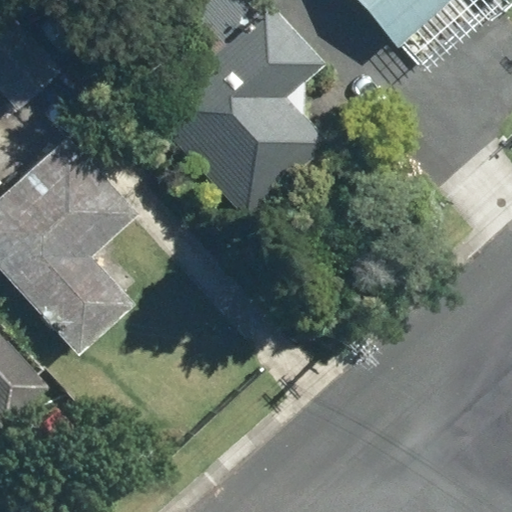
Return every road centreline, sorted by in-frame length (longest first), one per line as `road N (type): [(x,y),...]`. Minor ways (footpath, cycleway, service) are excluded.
road 1 (residential): [(418,395),(289,511)]
road 2 (residential): [(511,502),(418,395)]
road 3 (residential): [(511,310),(418,395)]
